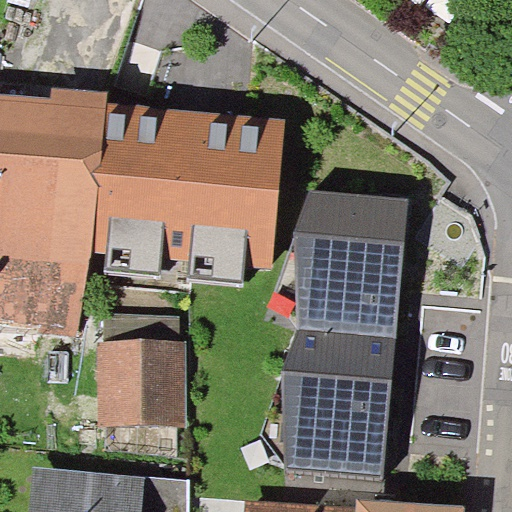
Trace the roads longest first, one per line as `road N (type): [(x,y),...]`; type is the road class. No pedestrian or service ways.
road 1 (tertiary): [(502,156),(281,0)]
road 2 (residential): [(495,511),(511,319)]
